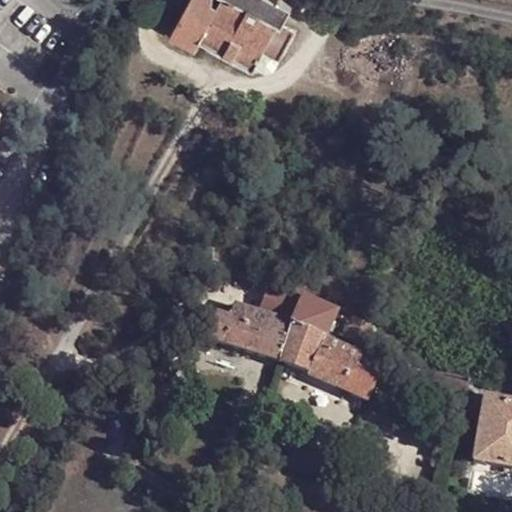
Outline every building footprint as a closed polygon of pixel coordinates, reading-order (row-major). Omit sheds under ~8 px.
[(189,0),(174,30),(198,43),(203,36),(257,64),(266,48),(280,55),(297,27),(287,22),(295,4),(287,0),(189,0)] [(266,48),(257,64),(268,70),(274,67),(280,55),(266,48)] [(326,338),(337,311),(269,282),(258,312),(294,324),(326,338)] [(369,399),(382,371),(373,367),(377,361),(326,338),(294,324),(258,312),(236,303),(229,317),(216,313),(209,337),(275,360),(308,372),(307,374),(369,399)] [(364,343),(372,326),(354,318),(347,335),(364,343)] [(174,376),(168,360),(151,366),(137,373),(123,384),(132,398),(174,376)] [(453,389),(467,391),(469,377),(464,375),(454,374),(453,389)] [(511,400),(492,396),(480,459),(511,465),(511,400)]
